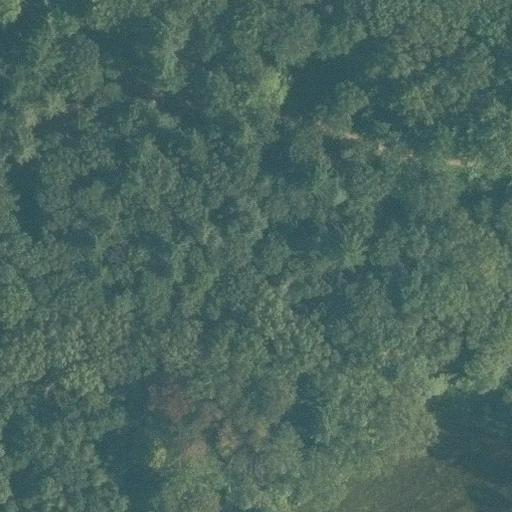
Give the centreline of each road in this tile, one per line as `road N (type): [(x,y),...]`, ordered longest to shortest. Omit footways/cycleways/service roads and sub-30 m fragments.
road 1 (track): [(511,130),(343,54)]
road 2 (track): [(343,54),(226,0)]
